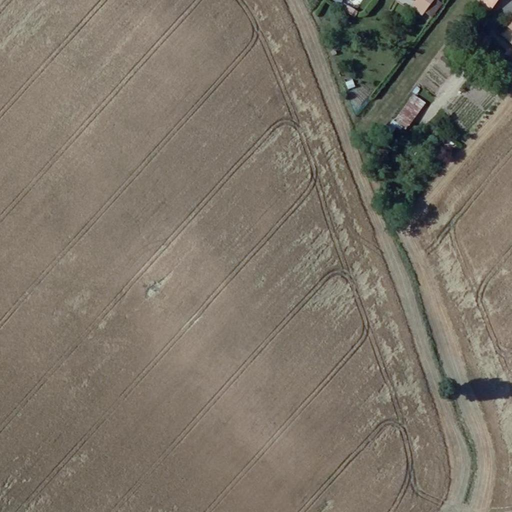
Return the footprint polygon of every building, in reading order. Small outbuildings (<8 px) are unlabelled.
[(425,23),(428,20),(440,2),(437,0),(422,0),(413,13),(425,23)] [(428,20),(435,24),(451,0),(450,0),(437,0),(440,2),(428,20)] [(505,0),(485,0),(480,7),(493,16),(505,0)] [(357,11),(348,5),(344,11),(354,16),(357,11)] [(348,89),(356,87),(354,80),(346,82),(348,89)] [(408,131),(425,101),(411,93),(393,123),(408,131)]
